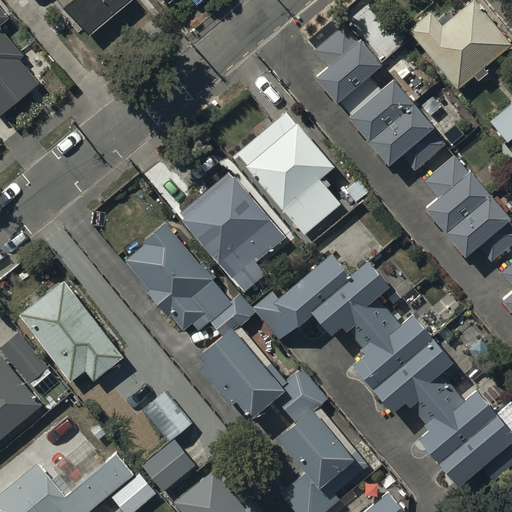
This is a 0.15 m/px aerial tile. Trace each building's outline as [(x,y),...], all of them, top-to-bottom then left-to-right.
[(62,0),(56,5),(88,44),(133,6),(127,0),(62,0)] [(508,33),(480,0),(455,0),(439,13),(428,0),(426,0),(404,19),(454,78),(471,64),(475,69),(484,62),(480,56),(508,33)] [(0,120),(40,87),(21,63),(24,61),(0,31),(0,28),(9,21),(0,11),(0,120)] [(346,26),(316,53),(333,72),(318,86),(338,111),(342,108),(355,122),(351,125),(390,173),(404,160),(415,172),(446,145),(411,104),(412,103),(395,83),(383,94),(372,82),(383,72),(346,26)] [(511,90),(487,112),(504,132),(511,125),(511,90)] [(249,169),(247,171),(306,239),(340,208),(336,204),(337,203),(328,192),(326,194),(319,186),(335,172),(287,117),(240,158),(249,169)] [(511,250),(511,226),(455,160),(424,184),(440,204),(426,216),(467,264),(481,252),(493,266),(511,250)] [(186,222),(183,225),(245,296),(265,277),(255,266),(286,239),(235,181),(234,183),(227,175),(181,216),(186,222)] [(143,246),(145,248),(126,265),(143,285),(140,287),(169,321),(171,320),(183,334),(193,326),(200,334),(211,324),(224,339),(254,314),(240,297),(231,304),(215,285),(219,281),(204,263),(200,267),(165,227),(143,246)] [(420,446),(461,493),(484,473),(493,484),(508,472),(511,476),(511,439),(477,399),(467,408),(443,379),(454,369),(414,322),(403,331),(380,303),(391,293),(370,268),(352,284),(332,261),(289,297),(284,291),(258,313),(284,343),(299,331),(300,333),(315,320),(334,342),(345,333),(348,336),(350,335),(365,353),(362,356),(367,362),(355,373),(394,419),(407,409),(411,414),(413,412),(429,429),(425,432),(430,437),(420,446)] [(511,266),(502,276),(511,288),(511,301),(504,308),(511,316),(511,266)] [(124,360),(65,286),(63,287),(58,282),(47,291),(50,295),(19,320),(72,387),(87,375),(94,384),(124,360)] [(49,370),(19,334),(0,350),(30,385),(49,370)] [(235,334),(201,362),(207,369),(202,373),(233,412),(238,408),(253,426),(279,404),(296,424),(317,407),(320,410),(329,403),(303,371),(287,384),(247,335),(240,340),(235,334)] [(0,442),(42,408),(2,358),(0,359),(0,442)] [(322,412),(279,445),(306,476),(282,496),(294,511),(327,511),(339,502),(334,496),(368,468),(322,412)] [(196,468),(175,441),(142,467),(163,494),(196,468)] [(37,456),(0,486),(0,499),(10,511),(62,511),(66,509),(68,511),(77,511),(134,466),(116,444),(68,483),(56,468),(50,473),(37,456)] [(245,511),(215,474),(175,506),(180,511),(262,511),(256,504),(246,511),(245,511)] [(401,511),(390,499),(375,511),(401,511)]
